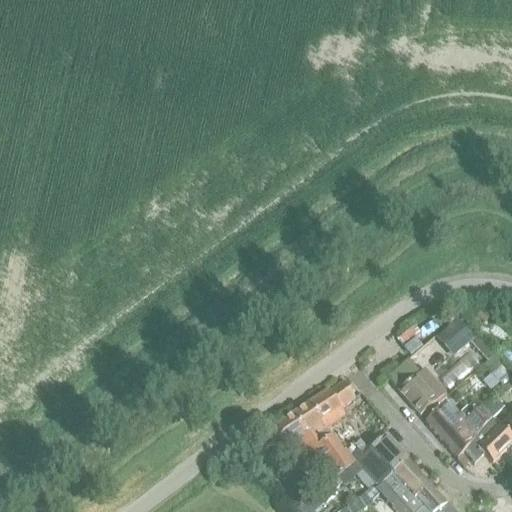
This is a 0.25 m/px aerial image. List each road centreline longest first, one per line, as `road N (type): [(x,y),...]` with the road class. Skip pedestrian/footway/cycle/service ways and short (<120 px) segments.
road 1 (track): [(0,487),(429,162),(495,158),(511,166)]
road 2 (tertiary): [(135,511),(337,361)]
road 3 (residential): [(337,361),(439,471),(477,491),(511,486)]
road 4 (tertiary): [(337,361),(430,298),(466,290),(511,294)]
